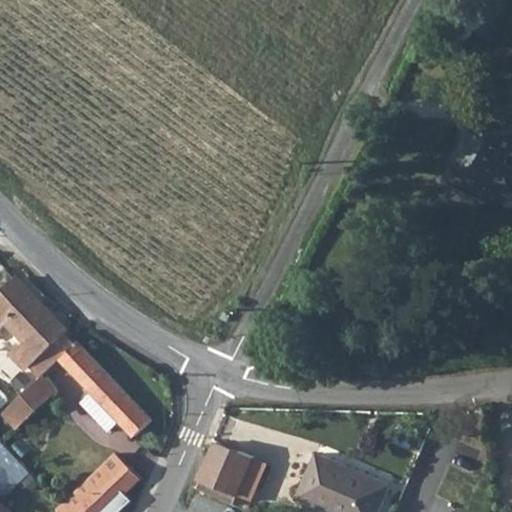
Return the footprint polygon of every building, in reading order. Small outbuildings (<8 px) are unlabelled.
[(511,166),(505,163),(511,148),(511,125),(481,110),(445,179),(486,200),(494,183),(511,192),(511,166)] [(16,353),(29,367),(30,366),(66,333),(68,331),(40,300),(18,277),(0,294),(0,330),(11,321),(29,340),(16,353)] [(77,344),(66,333),(30,366),(41,378),(43,376),(61,359),(77,344)] [(135,436),(152,420),(79,342),(77,344),(61,359),(93,392),(121,422),(135,436)] [(19,428),(58,392),(43,376),(41,378),(5,412),(19,428)] [(82,402),(110,432),(121,422),(93,392),(82,402)] [(32,473),(0,438),(0,466),(19,486),(32,473)] [(255,457),(219,442),(198,490),(235,505),(239,496),(255,457)] [(327,511),(380,511),(392,484),(318,452),(297,499),(327,511)] [(125,493),(141,477),(118,453),(62,506),(59,509),(61,511),(118,511),(131,500),(125,493)] [(253,502),(270,464),(255,457),(239,496),(253,502)] [(10,495),(19,486),(0,466),(0,491),(1,493),(10,495)] [(11,511),(2,501),(0,503),(0,511),(11,511)]
